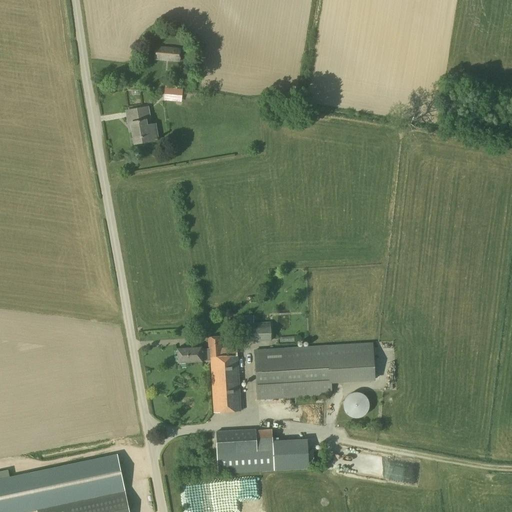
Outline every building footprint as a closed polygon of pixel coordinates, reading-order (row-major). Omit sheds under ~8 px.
[(154,61),(179,63),(180,49),(156,47),(154,61)] [(163,101),(181,102),(182,90),(164,88),(163,101)] [(134,123),(130,124),(134,145),(158,141),(155,124),(151,125),(148,107),(131,110),(134,123)] [(240,316),(240,343),(271,342),(270,323),(253,324),(253,316),(240,316)] [(208,349),(202,349),(202,347),(176,349),(177,364),(202,363),(202,362),(211,361),(213,413),(241,412),(238,357),(237,357),(236,347),(221,348),(220,337),(207,338),(208,349)] [(373,343),(329,346),(254,350),(257,401),(332,396),(331,385),(375,382),(373,343)] [(368,400),(366,398),(364,396),(361,394),(358,393),(354,393),(350,394),(347,396),(345,398),(344,401),(343,404),(343,407),(344,411),(346,414),(349,417),(352,418),(355,419),(358,419),(361,418),(364,416),(366,414),(368,411),(369,407),(369,403),(368,400)] [(218,475),(273,471),(309,469),(307,439),(272,441),(271,429),(256,430),(255,430),(216,432),(218,475)] [(129,511),(125,492),(37,511),(129,511)]
